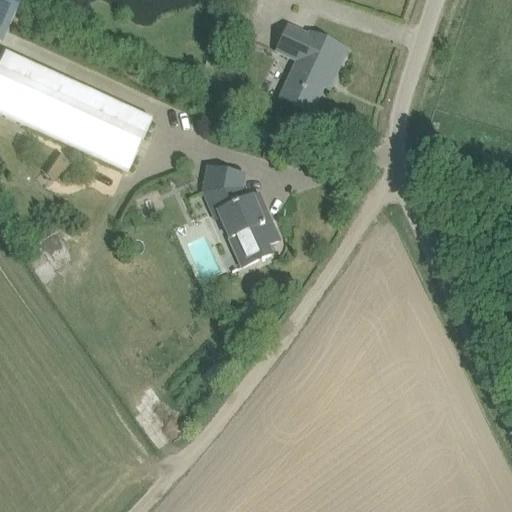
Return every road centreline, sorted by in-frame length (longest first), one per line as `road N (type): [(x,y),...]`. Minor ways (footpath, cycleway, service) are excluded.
road 1 (unclassified): [(511,419),(397,165),(398,118),(436,0)]
road 2 (track): [(136,511),(254,381),(397,165)]
